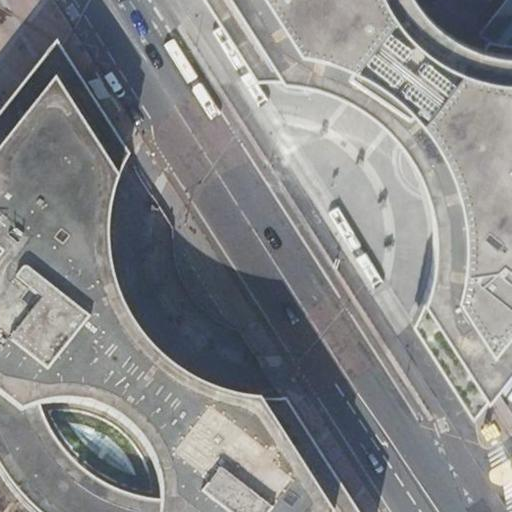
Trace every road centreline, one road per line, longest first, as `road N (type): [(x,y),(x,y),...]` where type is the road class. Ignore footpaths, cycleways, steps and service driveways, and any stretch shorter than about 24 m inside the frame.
road 1 (secondary): [(76,0),(405,511)]
road 2 (secondary): [(456,511),(130,0)]
